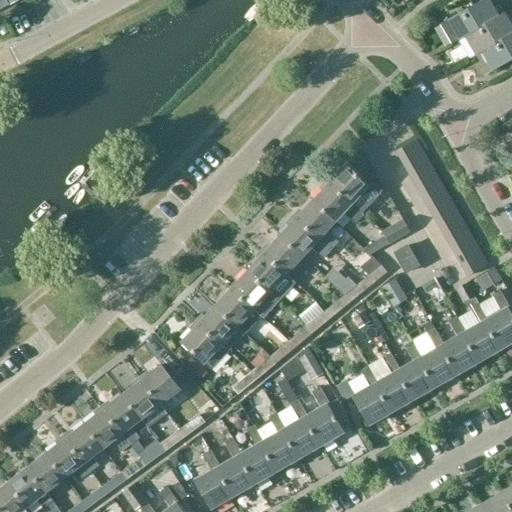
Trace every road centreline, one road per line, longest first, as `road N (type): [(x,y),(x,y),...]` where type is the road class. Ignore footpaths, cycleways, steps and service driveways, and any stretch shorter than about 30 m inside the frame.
road 1 (residential): [(0,406),(75,343),(375,24)]
road 2 (residential): [(370,511),(511,429)]
road 3 (residential): [(511,239),(448,124)]
road 4 (residential): [(0,59),(109,0)]
road 5 (residential): [(448,124),(375,24)]
